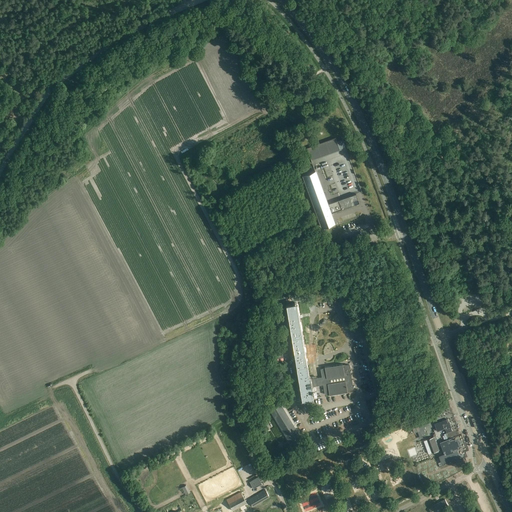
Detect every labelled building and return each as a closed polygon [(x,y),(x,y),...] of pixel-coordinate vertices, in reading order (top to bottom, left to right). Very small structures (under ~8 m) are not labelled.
[(311,160),(339,150),(335,138),(307,148),(311,160)] [(335,222),(331,213),(341,210),(342,211),(352,207),(352,206),(359,203),(356,194),(328,204),(315,170),(302,175),(322,227),(335,222)] [(290,351),(291,353),(293,353),(294,359),(302,401),(306,400),(306,402),(313,401),(312,399),(313,399),(311,387),(323,385),(325,394),(329,394),(329,395),(347,392),(347,391),(353,389),(349,365),(343,365),(343,364),(325,367),(321,369),(322,377),(310,379),(297,303),(286,305),(288,317),(285,318),(285,320),(288,320),(293,350),(290,351)] [(270,411),(292,447),(302,440),(281,405),(270,411)] [(416,421),(420,431),(418,432),(420,437),(426,434),(424,429),(425,429),(422,419),(416,421)] [(448,419),(435,424),(438,431),(446,428),(447,433),(452,431),(448,419)] [(434,437),(427,440),(432,453),(439,450),(435,440),(438,439),(437,437),(435,438),(434,437)] [(445,456),(456,452),(456,451),(460,446),(459,443),(458,440),(452,439),(452,438),(440,442),(445,456)] [(409,450),(411,457),(418,454),(416,448),(409,450)] [(251,485),(254,489),(262,484),(259,480),(251,485)] [(269,496),(266,491),(259,494),(258,494),(250,499),(254,507),(261,503),(260,502),(263,501),(262,500),(269,496)] [(243,496),(229,503),(233,511),(247,503),(243,496)] [(430,511),(436,511),(437,511),(438,511),(449,506),(445,499),(434,506),(429,509),(430,511)]
